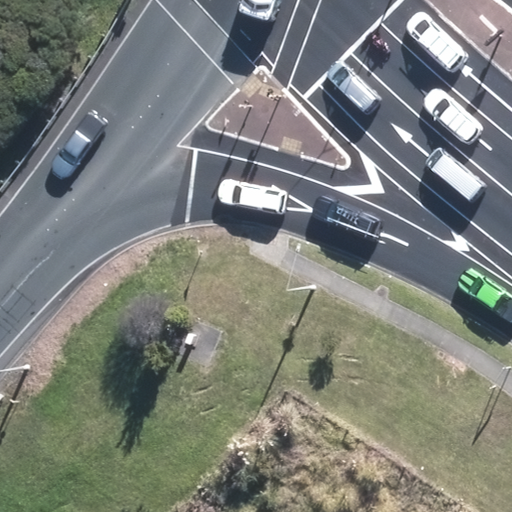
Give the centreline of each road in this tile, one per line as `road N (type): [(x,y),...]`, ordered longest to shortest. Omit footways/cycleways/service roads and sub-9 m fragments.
road 1 (motorway): [(511,270),(437,257),(347,215),(288,199),(205,186),(98,189)]
road 2 (primary): [(511,184),(305,0)]
road 3 (motorway): [(222,0),(98,189)]
road 4 (motorway): [(98,189),(0,301)]
